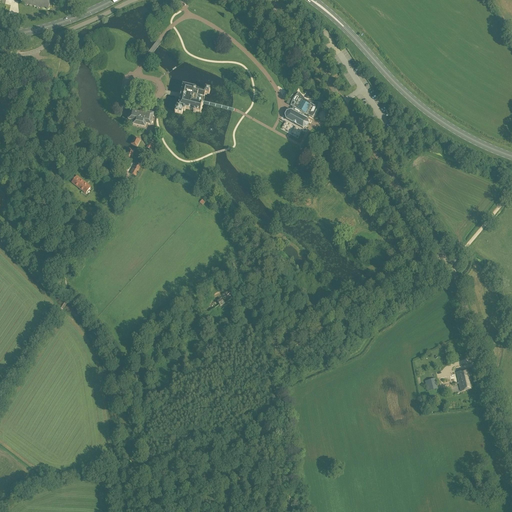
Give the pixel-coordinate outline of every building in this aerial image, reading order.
[(48,9),(50,0),(21,0),(21,3),(48,9)] [(205,90),(196,88),(183,85),(181,93),(181,95),(180,97),(178,106),(177,105),(175,113),(182,114),(182,111),(185,112),(186,109),(193,111),(193,113),(196,113),(196,111),(201,112),(203,104),(203,103),(201,103),(202,102),(202,101),(203,96),(204,97),(205,94),(207,95),(207,93),(209,94),(210,89),(206,88),(205,90)] [(310,102),(305,99),(299,92),(298,94),(297,95),(296,96),(294,97),(293,100),(292,102),(291,103),(291,104),(291,106),(293,107),(291,110),(291,111),(290,111),(288,112),(288,111),(287,112),(286,112),(287,112),(285,115),(285,116),(286,118),(286,119),(287,120),(289,121),(290,122),(290,121),(292,123),(293,123),(295,124),(295,125),(296,125),(297,125),(299,126),(300,127),(302,128),(303,129),(303,128),(304,128),(303,128),(306,127),(306,128),(307,127),(308,124),(309,124),(308,123),(308,121),(308,120),(308,118),(309,116),(312,117),(311,117),(312,117),(313,116),(314,115),(314,114),(315,113),(316,111),(317,109),(317,108),(318,107),(318,106),(318,105),(318,103),(310,102)] [(151,125),(154,114),(131,109),(128,120),(133,121),(133,125),(145,128),(146,124),(151,125)] [(135,137),(131,145),(137,148),(141,140),(135,137)] [(153,152),(155,146),(149,143),(146,148),(153,152)] [(124,158),(125,158),(124,161),(129,163),(131,161),(135,152),(135,151),(129,149),(124,158)] [(136,176),(142,165),(136,162),(130,174),(136,176)] [(72,182),(75,184),(85,193),(90,187),(80,179),(76,176),(72,182)] [(461,392),(473,389),(470,376),(471,376),(470,369),(456,372),(459,382),(461,392)] [(427,392),(438,389),(435,379),(425,381),(427,392)]
